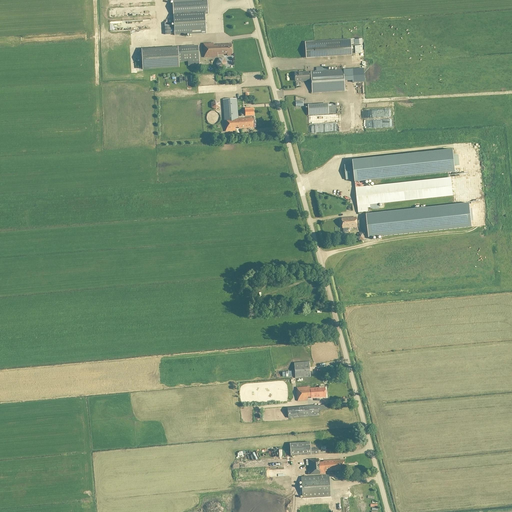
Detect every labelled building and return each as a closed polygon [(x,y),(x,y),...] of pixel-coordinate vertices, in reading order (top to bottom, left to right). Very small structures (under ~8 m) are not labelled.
[(172,0),(174,14),(175,36),(206,34),(204,15),(208,15),(207,0),(172,0)] [(109,32),(133,31),(132,24),(108,25),(109,32)] [(215,38),(227,38),(227,30),(220,31),(220,30),(215,30),(215,38)] [(351,55),(350,40),(305,43),(306,58),(351,55)] [(213,46),(213,44),(203,44),(204,58),(217,57),(217,55),(227,55),(227,56),(231,56),(231,45),(217,45),(216,46),(213,46)] [(199,65),(198,46),(180,47),(181,62),(188,62),(188,66),(199,65)] [(180,47),(141,50),(143,70),(179,68),(179,63),(181,62),(180,47)] [(363,69),(352,70),(353,83),(364,82),(363,69)] [(294,74),(295,82),(301,81),(301,82),(305,82),(305,81),(311,81),(312,94),(344,92),(343,70),(310,72),(311,74),(305,75),(304,73),(294,74)] [(236,100),(223,101),(225,132),(235,132),(235,128),(238,128),(238,129),(252,128),(252,119),(238,120),(236,100)] [(328,109),(328,104),(308,105),(308,116),(328,115),(336,114),(335,105),(331,105),(331,108),(328,109)] [(355,189),(358,213),(368,212),(367,208),(370,208),(370,205),(428,198),(452,196),(450,179),(363,188),(362,182),(455,172),(453,151),(353,161),(353,165),(345,166),(346,181),(354,180),(355,183),(355,189)] [(469,204),(366,215),(369,238),(471,227),(469,204)] [(356,218),(342,219),(342,229),(357,228),(356,218)] [(309,375),(308,363),(294,364),(295,379),(299,379),(299,385),(320,384),(320,375),(309,375)] [(325,398),(324,387),(320,387),(320,388),(310,389),(310,387),(296,388),(297,402),(307,401),(307,398),(310,398),(310,399),(325,398)] [(288,419),(319,416),(318,406),(287,409),(288,419)] [(310,443),(289,444),(290,457),(311,455),(318,454),(318,449),(310,449),(310,443)] [(318,463),(318,460),(308,460),(309,475),(325,475),(325,471),(343,470),(343,461),(323,462),(318,463)] [(251,481),(251,475),(231,476),(231,482),(206,484),(207,511),(240,511),(288,509),(286,479),(251,481)] [(302,499),(330,497),(328,476),(301,477),(302,499)]
